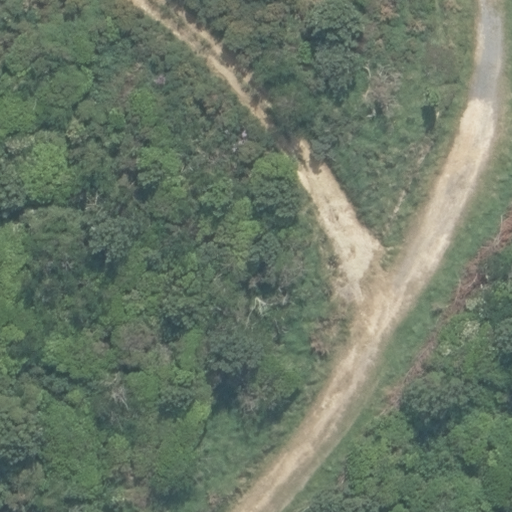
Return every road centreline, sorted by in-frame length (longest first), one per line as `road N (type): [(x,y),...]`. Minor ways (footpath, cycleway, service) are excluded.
road 1 (track): [(128,0),(214,42),(364,286),(285,497),(268,511)]
road 2 (track): [(364,286),(464,75),(459,0)]
